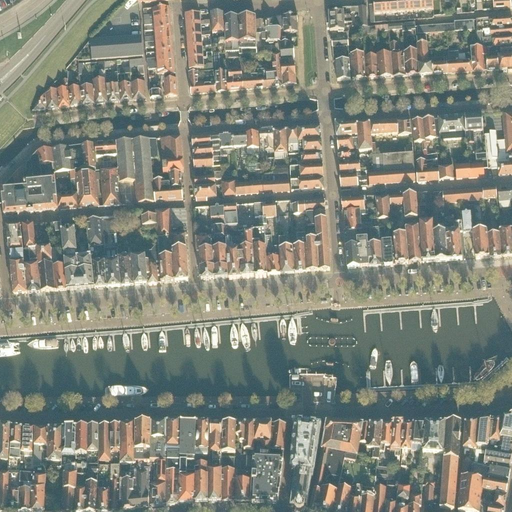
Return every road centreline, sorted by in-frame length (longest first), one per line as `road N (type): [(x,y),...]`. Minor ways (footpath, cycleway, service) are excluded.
road 1 (residential): [(0,415),(464,413),(511,401)]
road 2 (residential): [(0,183),(35,146),(185,132)]
road 3 (residential): [(8,310),(195,295)]
road 4 (residential): [(511,78),(324,92)]
road 5 (residential): [(327,121),(511,107)]
road 6 (residential): [(339,283),(511,271)]
road 7 (residential): [(339,283),(327,121)]
road 8 (residential): [(36,119),(183,102)]
road 9 (residential): [(195,295),(339,283)]
road 10 (residential): [(185,132),(327,121)]
road 11 (residential): [(324,92),(183,102)]
road 12 (residential): [(302,3),(177,8)]
